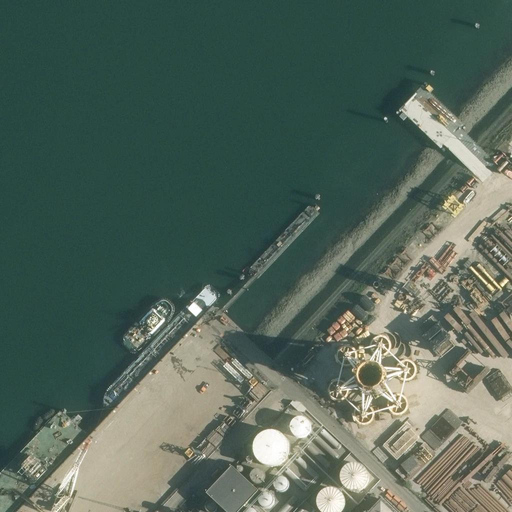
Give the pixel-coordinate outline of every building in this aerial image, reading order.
[(511,237),(500,250),(511,261),(511,237)] [(214,352),(224,341),(216,333),(205,344),(214,352)] [(233,370),(236,374),(242,369),(250,378),(254,374),(243,362),(233,370)] [(210,387),(218,380),(214,376),(206,384),(210,387)] [(225,391),(230,380),(224,377),(219,387),(225,391)] [(256,396),(265,387),(257,380),(249,390),(256,396)] [(236,384),(201,420),(211,430),(219,422),(227,429),(251,404),(243,397),(246,394),(236,384)] [(156,397),(185,425),(197,413),(168,385),(156,397)] [(193,397),(202,389),(198,385),(190,393),(193,397)] [(207,397),(212,402),(221,394),(217,388),(207,397)] [(440,391),(436,395),(443,401),(446,397),(440,391)] [(276,403),(268,413),(273,416),(281,407),(276,403)] [(149,416),(130,433),(140,445),(145,440),(150,446),(165,433),(149,416)] [(253,440),(266,452),(277,440),(265,428),(253,440)] [(280,439),(288,450),(297,444),(289,433),(280,439)] [(433,458),(442,463),(448,452),(439,447),(433,458)] [(206,494),(225,511),(239,511),(258,491),(231,467),(206,494)] [(416,486),(423,480),(417,473),(410,479),(416,486)] [(366,511),(368,511),(379,501),(372,494),(360,506),(366,511)]
